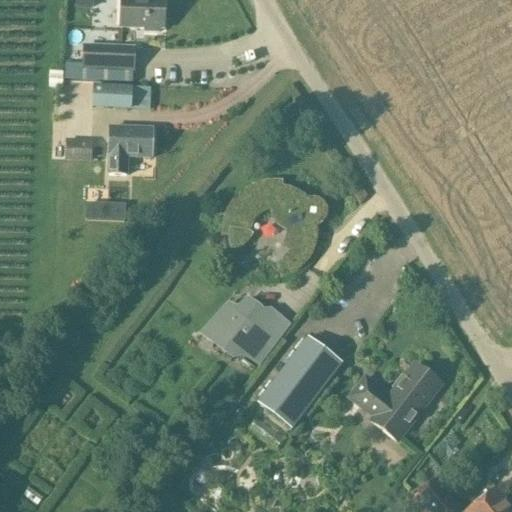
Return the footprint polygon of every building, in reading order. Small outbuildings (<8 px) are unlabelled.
[(74,0),(74,7),(92,8),(92,0),(74,0)] [(163,3),(121,1),(120,30),(144,31),(144,34),(159,35),(159,31),(162,31),(163,3)] [(81,71),(66,70),(66,83),(133,86),(135,49),(82,47),(81,71)] [(149,90),(92,87),(92,109),(149,112),(149,90)] [(150,161),(151,132),(109,131),(108,159),(107,177),(127,179),(128,160),(150,161)] [(63,161),(62,168),(70,169),(70,163),(91,164),(92,143),(65,141),(64,162),(63,161)] [(323,213),(322,210),(321,207),(320,205),(318,203),(316,202),(312,201),(309,200),(306,201),(303,202),(299,198),(295,195),(291,193),(285,191),(278,189),(278,184),(272,183),(267,184),(258,185),(249,188),(242,191),(238,194),(235,197),(229,203),(224,211),(222,216),(221,219),(219,227),(218,236),(218,238),(226,238),(227,245),(228,249),(229,252),(232,252),(236,250),(240,248),(243,245),(246,242),(248,239),(251,234),(247,233),(247,232),(250,226),(253,222),(255,219),(258,216),(262,215),(267,213),(267,217),(268,220),(269,223),(271,226),(273,228),(276,230),(280,232),(283,233),(283,236),(283,239),(282,242),(279,245),(287,252),(288,253),(288,254),(285,257),(279,260),(287,275),(294,272),(299,268),(304,263),(308,257),(311,249),(313,243),(313,235),(312,228),(314,227),(317,226),(319,224),(321,221),(322,218),(323,216),(323,213)] [(99,205),(86,204),(85,221),(98,222),(99,205)] [(238,313),(228,306),(199,336),(232,361),(238,353),(257,367),(288,327),(269,313),(266,316),(247,302),(238,313)] [(291,432),(340,367),(307,341),(258,407),(291,432)] [(404,381),(401,379),(392,390),(394,393),(388,401),(383,398),(384,397),(364,381),(348,401),(373,420),(370,425),(396,445),(440,388),(432,382),(435,379),(423,370),(421,373),(414,368),(404,381)] [(414,499),(423,511),(458,511),(460,511),(437,481),(414,499)] [(511,511),(495,492),(469,511),(511,511)]
